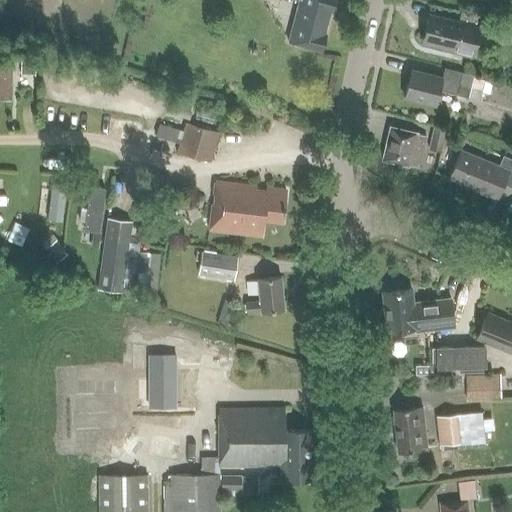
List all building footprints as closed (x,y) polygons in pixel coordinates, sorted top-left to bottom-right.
[(289,0),(299,2),(288,43),(321,52),(334,0),(289,0)] [(429,16),(422,42),(454,49),(453,53),(471,56),(478,30),(502,36),(505,23),(461,12),(458,23),(429,16)] [(11,58),(0,57),(0,99),(10,99),(11,58)] [(467,97),(472,76),(443,68),(440,78),(410,71),(403,98),(434,106),(438,90),(455,94),(467,97)] [(177,92),(173,105),(191,110),(195,98),(177,92)] [(216,133),(184,123),(176,151),(208,160),(216,133)] [(446,129),(433,126),(428,149),(441,152),(446,129)] [(418,167),(425,137),(413,134),(414,133),(389,127),(382,159),(418,167)] [(511,187),(511,160),(502,156),(498,166),(460,150),(448,178),(497,198),(503,183),(511,187)] [(282,222),(286,190),(215,182),(209,230),(261,236),(263,220),(282,222)] [(104,188),(89,186),(83,230),(98,232),(104,188)] [(57,240),(46,248),(55,261),(66,253),(57,240)] [(129,243),(104,240),(100,272),(97,290),(121,293),(122,286),(131,287),(132,274),(135,274),(137,254),(128,253),(129,243)] [(237,256),(202,250),(202,253),(196,252),(195,260),(200,261),(198,275),(234,280),(237,256)] [(158,254),(139,252),(135,291),(154,292),(158,254)] [(257,279),(259,301),(244,302),(245,313),(260,311),(260,313),(283,311),(280,277),(257,279)] [(420,331),(454,327),(451,298),(413,302),(412,289),(382,292),(386,332),(415,329),(415,328),(420,327),(420,331)] [(511,352),(511,321),(510,323),(487,313),(476,338),(511,352)] [(486,371),(485,346),(437,348),(438,371),(457,371),(457,366),(460,366),(460,372),(486,371)] [(150,355),(150,401),(176,401),(176,355),(150,355)] [(467,397),(501,396),(500,372),(466,373),(467,397)] [(398,453),(427,450),(422,407),(393,411),(398,453)] [(284,429),(284,408),(218,408),(218,458),(200,458),(200,475),(170,475),(171,484),(164,484),(164,511),(219,511),(219,495),(259,495),(259,476),(242,476),(242,473),(219,473),(219,466),(281,465),(281,481),(311,481),(310,429),(284,429)] [(483,420),(482,411),(436,417),(439,446),(486,440),(485,431),(494,430),(493,418),(483,420)] [(99,511),(147,511),(147,476),(99,476),(99,511)] [(476,498),(474,479),(458,481),(460,499),(476,498)] [(467,511),(467,501),(439,504),(440,511),(467,511)]
